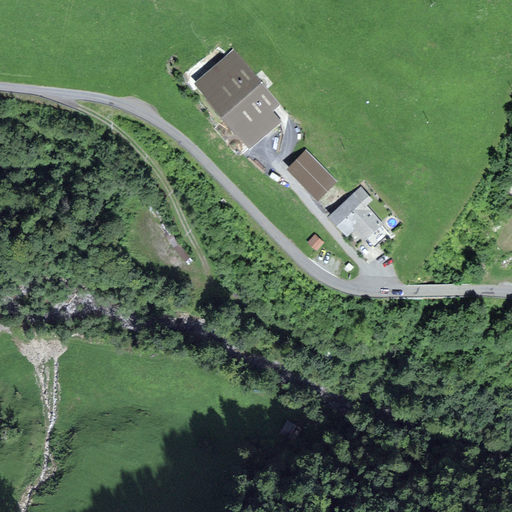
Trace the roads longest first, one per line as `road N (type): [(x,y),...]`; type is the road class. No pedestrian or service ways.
road 1 (unclassified): [(511,292),(386,292),(328,279),(150,116),(110,100),(0,86)]
road 2 (track): [(53,92),(119,130),(164,181),(209,273)]
road 3 (track): [(0,368),(80,370),(124,398)]
